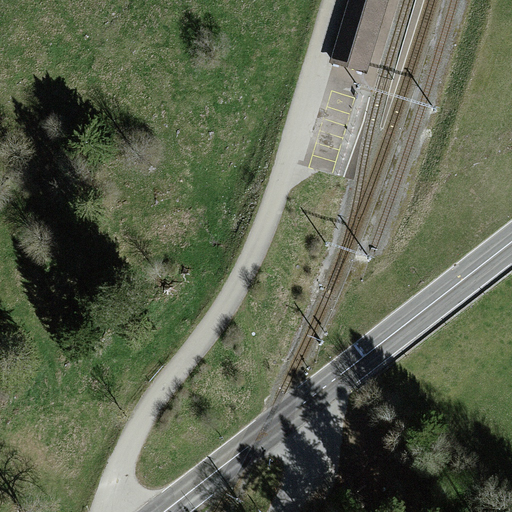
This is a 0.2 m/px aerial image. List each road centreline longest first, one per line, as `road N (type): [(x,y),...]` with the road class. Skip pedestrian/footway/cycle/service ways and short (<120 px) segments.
road 1 (unclassified): [(111,511),(141,420),(249,264),(335,0)]
road 2 (primary): [(312,396),(511,241)]
road 3 (primary): [(163,511),(312,396)]
road 4 (unclassified): [(285,511),(308,466),(312,396)]
